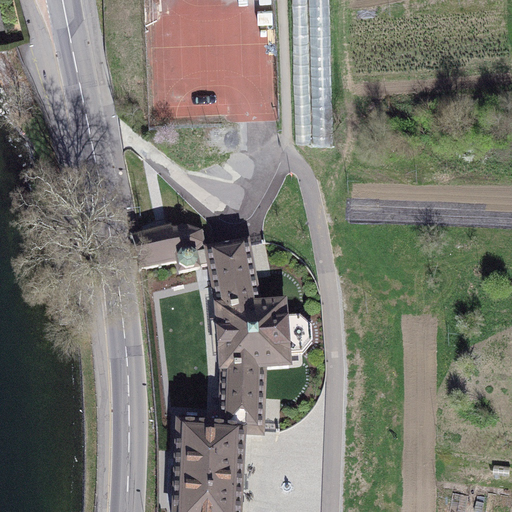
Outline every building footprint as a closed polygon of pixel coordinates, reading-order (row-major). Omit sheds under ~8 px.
[(293,0),(296,145),(311,144),(307,0),(293,0)] [(309,0),(313,148),(333,147),(329,0),(309,0)] [(226,122),(226,103),(194,103),(194,122),(226,122)] [(208,267),(205,249),(198,251),(203,245),(203,243),(205,240),(204,229),(181,222),(131,234),(138,251),(142,271),(177,264),(180,274),(208,267)] [(288,296),(262,297),(250,236),(204,245),(205,249),(208,267),(214,300),(220,370),(217,416),(217,425),(240,426),(238,434),(246,434),(266,435),(268,367),(292,365),(292,354),(303,355),(313,344),(312,324),(300,314),(289,314),(288,296)] [(242,511),(246,434),(238,434),(240,426),(217,425),(217,416),(177,415),(171,511),(242,511)] [(424,449),(425,509),(443,509),(441,449),(424,449)]
